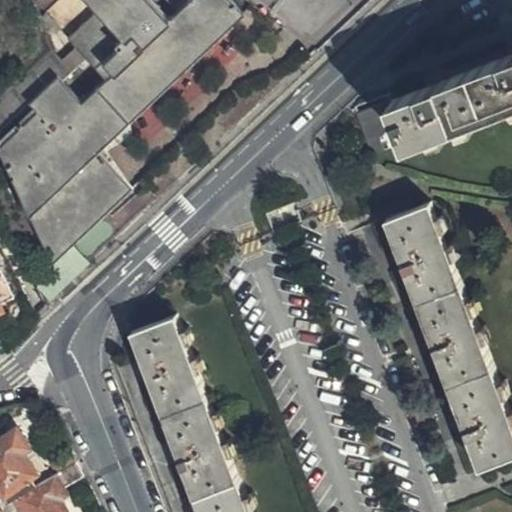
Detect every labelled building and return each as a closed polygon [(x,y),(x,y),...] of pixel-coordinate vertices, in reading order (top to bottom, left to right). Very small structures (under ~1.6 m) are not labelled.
[(59,0),(45,14),(105,77),(78,102),(56,79),(29,104),(35,112),(0,143),(0,157),(10,179),(25,210),(50,263),(98,217),(128,188),(95,153),(127,122),(166,84),(207,47),(236,19),(242,13),(229,0),(187,0),(167,19),(149,0),(59,0)] [(511,53),(392,100),(409,145),(511,105),(511,53)] [(386,218),(480,466),(511,453),(511,412),(431,200),(386,218)] [(253,511),(177,314),(131,331),(145,364),(138,366),(144,382),(151,379),(176,446),(170,448),(176,464),(182,461),(201,511),(253,511)] [(40,408),(35,405),(22,423),(33,433),(48,414),(40,408)] [(0,492),(7,502),(31,487),(25,479),(38,471),(23,448),(29,444),(18,426),(0,438),(0,492)] [(7,502),(0,505),(0,511),(67,511),(60,497),(68,492),(65,486),(82,476),(75,463),(31,487),(7,502)]
